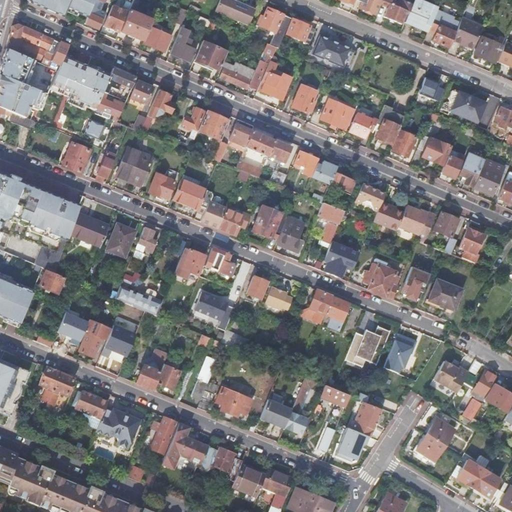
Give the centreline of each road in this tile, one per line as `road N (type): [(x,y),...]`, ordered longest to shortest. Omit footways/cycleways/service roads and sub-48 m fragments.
road 1 (residential): [(0,6),(511,224)]
road 2 (residential): [(0,151),(438,329)]
road 3 (residential): [(364,488),(0,342)]
road 4 (residential): [(511,92),(290,0)]
road 5 (residential): [(0,431),(193,511)]
